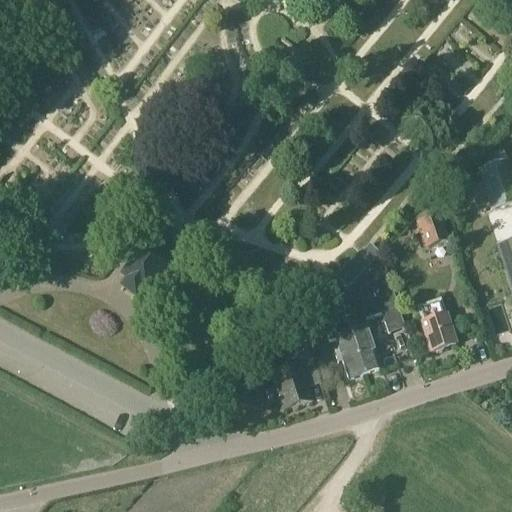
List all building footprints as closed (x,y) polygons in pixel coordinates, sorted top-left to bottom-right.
[(511,0),(497,0),(510,12),(511,9),(511,0)] [(511,179),(507,164),(478,173),(483,190),(477,192),(481,207),(488,205),(490,212),(511,205),(511,179)] [(439,218),(416,225),(425,251),(447,243),(439,218)] [(140,289),(146,294),(179,252),(155,233),(122,275),(128,279),(122,287),(135,296),(140,289)] [(511,241),(498,246),(511,291),(511,241)] [(325,278),(303,299),(318,314),(339,292),(343,288),(346,291),(379,255),(369,245),(330,283),(325,278)] [(348,324),(365,375),(380,370),(368,331),(365,321),(382,316),(388,335),(404,330),(379,255),(346,291),(340,298),(346,324),(348,324)] [(346,324),(340,298),(339,298),(339,297),(320,316),(328,343),(335,341),(339,352),(334,354),(337,364),(342,362),(348,380),(365,375),(348,324),(346,324)] [(430,353),(431,355),(455,347),(441,302),(416,310),(426,341),(420,343),(424,355),(430,353)] [(272,376),(284,413),(312,404),(304,381),(317,376),(314,366),(304,336),(295,345),(302,367),(272,376)] [(317,376),(320,384),(331,380),(328,370),(325,371),(322,363),(314,366),(317,376)]
